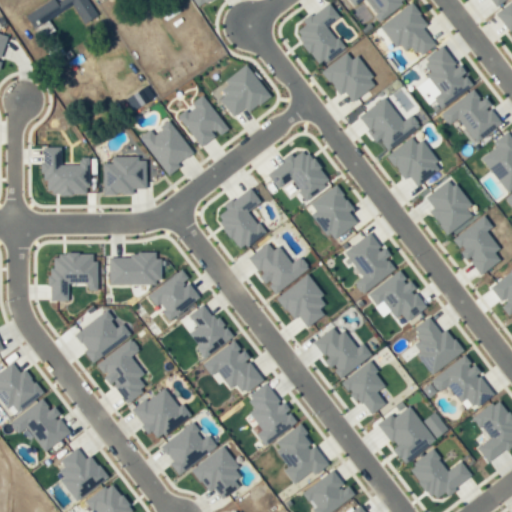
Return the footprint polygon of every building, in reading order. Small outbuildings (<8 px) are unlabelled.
[(94,14),(85,0),(57,0),(53,3),(51,0),(46,0),(21,15),(38,44),(69,25),(60,11),(69,5),(80,23),(94,14)] [(345,0),(349,6),(357,0),(366,0),(370,5),(367,8),(376,20),(403,1),(402,0),(345,0)] [(511,41),(511,2),(510,0),(509,0),(491,14),(511,41)] [(431,45),(419,28),(424,24),(407,2),(377,25),(398,53),(408,46),(416,56),(431,45)] [(339,50),(325,25),(336,18),(327,4),(289,27),(313,66),(339,50)] [(468,85),(459,73),(439,46),(418,62),(426,72),(421,76),(434,94),(429,98),(437,109),(468,85)] [(373,85),(354,55),(347,60),(343,53),(317,70),(334,96),(340,92),(347,102),(373,85)] [(266,96),(241,64),(219,81),(223,85),(212,93),(230,116),(240,108),(244,113),(266,96)] [(498,124),(483,106),(469,88),(436,114),(445,125),(453,119),(472,143),(498,124)] [(187,103),(189,106),(175,117),(196,147),(213,135),(214,137),(224,130),(199,94),(187,103)] [(416,127),(408,115),(398,122),(381,98),(354,117),(371,141),(374,139),(382,150),(416,127)] [(191,154),(168,121),(150,133),(147,129),(136,137),(162,174),(191,154)] [(511,185),(511,144),(503,132),(489,142),(492,147),(477,158),(502,192),(511,185)] [(382,155),(399,180),(405,176),(412,186),(437,169),(418,140),(412,144),(407,138),(382,155)] [(37,147),(37,180),(42,180),(42,195),(86,194),(86,158),(75,158),(75,164),(57,165),(57,147),(37,147)] [(286,180),(300,201),(325,184),(301,147),(262,173),(273,189),(286,180)] [(143,188),(143,158),(107,157),(107,162),(99,162),(99,195),(129,195),(129,188),(143,188)] [(421,197),(429,208),(425,211),(442,236),(468,217),(462,208),(466,206),(447,179),(421,197)] [(353,223),(345,211),(349,209),(333,185),(306,203),(312,212),(308,214),(326,241),(353,223)] [(256,203),(246,188),(209,214),(235,252),(261,233),(245,211),(256,203)] [(511,190),(501,199),(509,210),(511,207),(511,190)] [(496,249),(483,231),(489,227),(481,216),(448,239),(462,258),(463,257),(476,275),(497,260),(491,253),(496,249)] [(392,269),(383,257),(385,256),(366,232),(339,252),(358,277),(351,283),(359,294),(392,269)] [(285,264),(268,240),(244,257),(256,275),(255,276),(269,295),(306,269),(297,256),(285,264)] [(105,284),(157,284),(157,252),(126,252),(126,257),(106,257),(105,284)] [(65,301),(65,283),(82,284),(82,290),(96,290),(97,263),(90,262),(90,255),(46,253),(45,300),(65,301)] [(511,268),(486,288),(498,304),(496,305),(505,316),(511,310),(511,268)] [(196,298),(184,281),(186,280),(178,270),(145,294),(165,321),(196,298)] [(364,294),(372,306),(379,301),(391,318),(397,313),(403,321),(422,307),(410,289),(397,271),(364,294)] [(304,275),(272,298),(288,321),(294,316),(302,328),(321,314),(317,308),(324,303),(304,275)] [(183,335),(202,358),(228,337),(201,303),(179,321),(188,331),(183,335)] [(127,336),(119,323),(111,328),(106,320),(109,318),(104,311),(69,334),(88,361),(127,336)] [(428,375),(458,352),(441,329),(436,333),(424,317),(409,329),(417,339),(407,347),(428,375)] [(350,349),(333,325),(308,342),(325,368),(327,367),(335,378),(368,355),(359,343),(350,349)] [(121,403),(142,388),(134,378),(140,374),(127,357),(136,350),(127,338),(90,366),(104,385),(106,384),(121,403)] [(213,371),(225,389),(232,384),(239,394),(258,381),(243,358),(231,340),(198,363),(207,376),(213,371)] [(488,396),(463,356),(426,378),(434,392),(445,385),(462,412),(488,396)] [(373,392),(380,386),(371,374),(374,371),(366,360),(338,381),(363,417),(381,404),(373,392)] [(0,406),(2,409),(7,406),(12,412),(37,394),(19,369),(14,373),(7,363),(0,368),(0,406)] [(292,424),(264,384),(243,399),(251,409),(246,413),(258,430),(253,434),(261,446),(292,424)] [(469,418),(485,439),(473,448),(484,463),(510,443),(508,440),(511,436),(511,424),(493,400),(469,418)] [(400,465),(431,439),(404,406),(390,418),(386,413),(372,425),(390,447),(387,450),(400,465)] [(443,429),(429,411),(417,420),(431,438),(443,429)] [(286,466),(280,470),(290,484),(307,472),(310,476),(325,465),(311,446),(308,448),(300,437),(304,434),(297,424),(269,444),(286,466)] [(456,461),(443,471),(428,450),(403,468),(428,502),(439,493),(441,495),(467,476),(456,461)] [(310,508),(308,510),(310,511),(327,511),(349,496),(330,470),(299,492),(310,508)]
